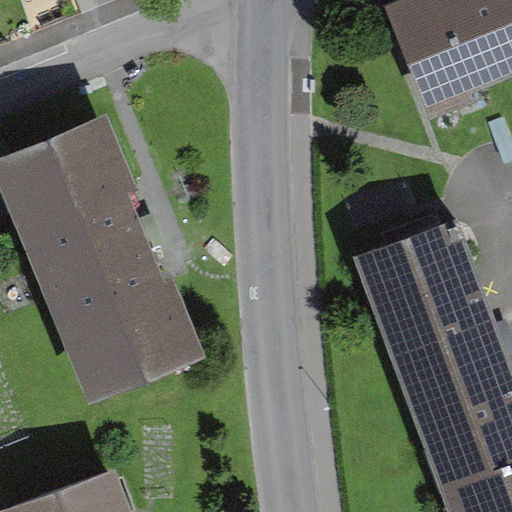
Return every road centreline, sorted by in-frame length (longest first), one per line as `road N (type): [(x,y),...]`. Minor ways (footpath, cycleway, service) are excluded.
road 1 (residential): [(269,0),(267,261),(292,511)]
road 2 (residential): [(220,0),(0,91)]
